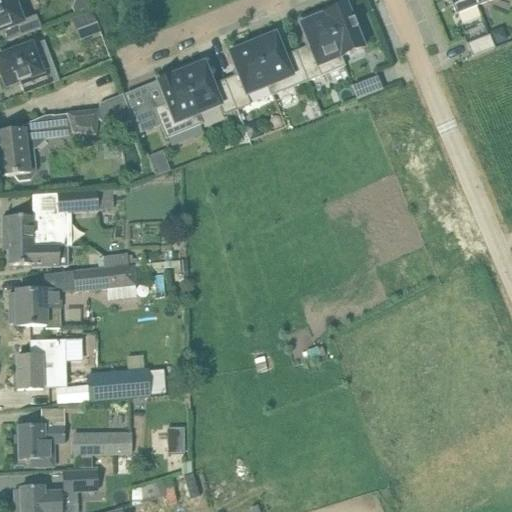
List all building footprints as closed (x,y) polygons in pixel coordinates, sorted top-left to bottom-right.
[(0,0),(0,32),(4,43),(41,29),(36,16),(28,19),(21,0),(0,0)] [(449,0),(456,15),(477,6),(474,0),(449,0)] [(321,11),(343,67),(344,67),(340,58),(363,49),(356,30),(352,20),(344,2),(331,7),(333,11),(323,15),(321,11)] [(308,82),(343,67),(321,11),(297,20),(308,47),(296,52),(308,82)] [(275,35),(251,44),(272,96),(308,82),(296,52),(283,57),(275,35)] [(489,36),(466,45),(471,58),(494,49),(489,36)] [(250,105),(246,96),(268,87),(271,97),(272,96),(251,44),(228,54),(237,76),(224,81),(236,111),(250,105)] [(23,95),(49,85),(44,72),(40,73),(30,47),(0,57),(0,77),(1,77),(5,88),(19,83),(23,95)] [(201,59),(178,69),(201,125),(198,116),(219,107),(223,116),(236,111),(224,81),(212,86),(201,59)] [(133,118),(138,129),(157,121),(165,140),(201,125),(178,69),(155,78),(165,105),(133,118)] [(377,78),(352,88),(357,100),(382,91),(377,78)] [(35,173),(34,164),(27,159),(26,151),(36,150),(45,140),(46,140),(45,135),(55,134),(53,120),(67,118),(73,135),(95,136),(97,120),(120,135),(135,129),(122,95),(98,105),(98,111),(66,115),(52,117),(52,116),(44,117),(21,127),(23,131),(0,133),(0,178),(14,176),(18,182),(30,181),(35,173)] [(96,192),(56,195),(58,216),(66,215),(98,213),(97,209),(113,208),(112,191),(96,192)] [(8,266),(31,266),(31,248),(58,248),(58,222),(53,217),(1,218),(2,235),(8,235),(8,266)] [(31,268),(67,268),(67,248),(58,248),(31,248),(31,266),(31,268)] [(105,269),(74,272),(76,295),(111,292),(112,302),(137,300),(133,266),(105,269)] [(59,330),(58,291),(15,292),(15,305),(9,305),(9,325),(16,325),(16,328),(45,327),(45,330),(59,330)] [(74,334),(54,335),(55,359),(55,362),(57,362),(80,361),(90,361),(89,334),(74,334)] [(41,358),(17,358),(18,390),(38,390),(42,390),(42,378),(57,377),(57,376),(57,362),(55,362),(55,359),(41,359),(41,358)] [(148,369),(87,374),(90,401),(151,396),(148,369)] [(53,403),(79,402),(79,385),(52,386),(53,403)] [(30,468),(50,467),(53,467),(52,444),(64,444),(64,428),(43,429),(43,428),(18,428),(19,460),(30,460),(30,468)] [(131,433),(73,434),(73,457),(73,458),(80,458),(91,458),(91,456),(131,456),(131,451),(131,441),(131,433)] [(64,494),(96,493),(96,473),(80,473),(65,474),(63,474),(64,494)] [(19,489),(20,505),(14,505),(14,511),(60,511),(59,493),(43,494),(43,489),(19,489)]
